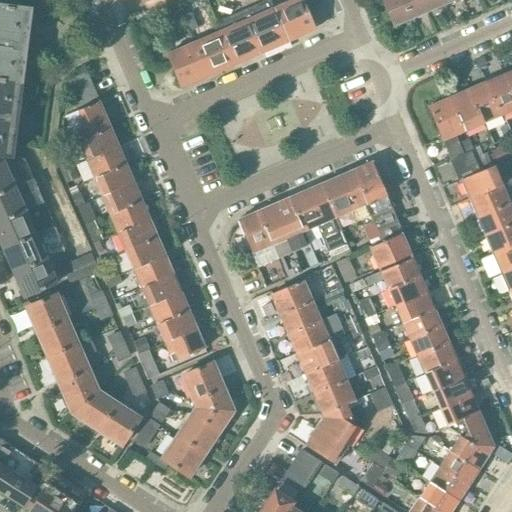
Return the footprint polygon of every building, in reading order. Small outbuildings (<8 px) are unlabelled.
[(170,0),(142,0),(147,10),(170,0)] [(270,0),(266,0),(243,10),(261,52),(288,41),(274,8),(270,0)] [(302,0),(292,0),(274,8),(288,41),(315,29),(302,0)] [(410,19),(401,0),(381,0),(393,26),(410,19)] [(401,0),(410,19),(426,12),(421,0),(401,0)] [(441,0),(421,0),(426,12),(443,4),(441,0)] [(0,80),(20,83),(24,47),(29,9),(0,5),(0,80)] [(234,64),(261,52),(243,10),(216,22),(220,31),(234,64)] [(197,28),(191,13),(182,17),(188,32),(197,28)] [(220,31),(193,43),(207,76),(234,64),(220,31)] [(193,43),(167,54),(172,66),(181,87),(207,76),(193,43)] [(505,74),(503,75),(510,93),(511,93),(511,68),(505,72),(505,74)] [(70,94),(91,85),(86,73),(65,83),(70,94)] [(501,115),(511,110),(511,93),(510,93),(503,75),(497,78),(495,76),(488,79),(487,82),(484,83),(492,101),(496,102),(501,115)] [(11,157),(14,129),(20,83),(0,80),(0,155),(4,156),(11,157)] [(483,124),(501,115),(496,102),(492,101),(484,83),(479,86),(476,84),(469,87),(469,90),(466,91),(474,109),(477,110),(483,124)] [(91,85),(70,94),(75,105),(96,96),(91,85)] [(465,132),(471,129),(483,124),(477,110),(474,109),(466,91),(460,94),(458,92),(450,96),(450,98),(448,99),(455,117),(459,118),(465,132)] [(428,108),(443,141),(451,159),(472,151),(467,140),(458,144),(454,136),(465,132),(459,118),(455,117),(448,99),(441,102),(439,101),(431,104),(431,106),(428,108)] [(77,141),(78,142),(109,128),(104,116),(105,113),(102,105),(99,105),(98,102),(78,111),(84,126),(76,130),(81,139),(77,141)] [(78,142),(85,160),(117,146),(114,140),(115,137),(113,131),(110,130),(109,128),(78,142)] [(505,130),(489,137),(493,145),(509,138),(505,130)] [(70,137),(60,140),(63,147),(72,144),(70,137)] [(85,160),(93,178),(125,165),(124,163),(125,160),(122,153),(119,152),(117,146),(85,160)] [(505,146),(491,151),(496,165),(510,159),(505,146)] [(451,159),(459,178),(489,165),(484,155),(473,159),(469,153),(472,151),(451,159)] [(0,193),(14,188),(3,162),(4,156),(0,155),(0,193)] [(72,156),(57,162),(61,172),(73,167),(76,166),(72,156)] [(403,234),(391,208),(381,184),(372,162),(352,171),(366,204),(372,216),(383,243),(401,235),(403,234)] [(493,167),(460,181),(466,194),(469,195),(471,199),(502,186),(511,182),(503,163),(493,167)] [(125,165),(93,178),(101,197),(133,184),(131,178),(132,175),(129,168),(126,167),(125,165)] [(73,167),(61,172),(66,184),(78,179),(73,167)] [(352,171),(334,179),(320,185),(334,218),(366,204),(352,171)] [(133,184),(101,197),(109,215),(141,201),(140,199),(141,196),(138,190),(136,190),(133,184)] [(320,185),(289,198),(316,263),(317,262),(306,237),(303,231),(315,226),(327,253),(346,245),(334,218),(320,185)] [(502,186),(471,199),(468,200),(474,212),(476,213),(478,217),(509,204),(502,186)] [(0,193),(0,222),(24,212),(14,188),(0,193)] [(85,204),(80,192),(70,196),(75,208),(77,208),(85,204)] [(289,198),(257,212),(271,245),(272,245),(285,280),(302,272),(297,262),(292,250),(300,247),(308,266),(316,263),(289,198)] [(141,201),(109,215),(117,234),(149,220),(146,214),(147,211),(144,204),(141,203),(141,201)] [(94,222),(95,221),(94,218),(95,218),(88,202),(85,204),(77,208),(84,226),(94,222)] [(478,217),(476,218),(482,231),(485,232),(486,236),(511,224),(511,210),(509,204),(478,217)] [(0,222),(0,240),(4,249),(35,235),(24,212),(0,222)] [(257,212),(237,220),(266,288),(285,280),(272,245),(271,245),(257,212)] [(149,220),(117,234),(125,252),(156,238),(155,235),(156,233),(154,226),(151,225),(149,220)] [(84,226),(92,244),(102,240),(94,222),(84,226)] [(511,224),(486,236),(484,237),(490,250),(493,250),(494,254),(511,246),(511,224)] [(4,249),(14,273),(45,259),(57,253),(48,231),(35,237),(35,235),(4,249)] [(401,235),(383,243),(370,248),(379,269),(410,256),(409,253),(410,251),(407,244),(405,244),(401,235)] [(156,238),(125,252),(133,271),(165,257),(162,251),(163,248),(160,241),(157,240),(156,238)] [(96,253),(106,249),(102,240),(92,244),(96,253)] [(511,246),(494,254),(492,255),(498,268),(501,269),(503,273),(511,268),(511,246)] [(62,264),(69,281),(69,282),(98,270),(90,252),(62,264)] [(165,257),(133,271),(141,289),(172,275),(171,273),(172,270),(169,263),(167,262),(165,257)] [(336,263),(344,284),(356,279),(348,258),(336,263)] [(55,283),(45,259),(14,273),(24,297),(55,283)] [(411,259),(381,272),(364,279),(367,286),(384,279),(388,290),(419,277),(418,276),(420,274),(416,266),(414,265),(411,259)] [(511,268),(503,273),(500,274),(506,286),(508,287),(510,291),(511,289),(511,268)] [(116,269),(103,275),(106,282),(119,276),(116,269)] [(141,289),(148,307),(180,293),(178,288),(179,285),(175,277),(173,277),(172,275),(141,289)] [(122,283),(119,276),(106,282),(109,289),(122,283)] [(388,290),(396,307),(426,294),(424,288),(425,286),(422,279),(420,279),(419,277),(388,290)] [(337,278),(324,284),(328,294),(341,289),(337,278)] [(352,295),(366,289),(362,281),(348,288),(352,295)] [(280,316),(311,302),(303,282),(271,296),(274,303),(273,306),(276,311),(278,313),(280,316)] [(328,294),(321,297),(325,308),(332,305),(333,309),(337,307),(339,313),(350,309),(341,289),(328,294)] [(101,291),(88,296),(93,308),(106,302),(101,291)] [(148,307),(144,308),(148,318),(152,316),(156,325),(188,311),(187,309),(188,306),(185,299),(182,298),(180,293),(148,307)] [(396,307),(403,323),(433,311),(433,309),(434,307),(431,300),(429,299),(426,294),(396,307)] [(38,332),(65,320),(54,296),(56,296),(55,295),(25,307),(25,308),(27,307),(38,332)] [(357,304),(364,321),(376,315),(376,314),(375,315),(368,299),(357,304)] [(100,322),(112,316),(106,302),(93,308),(100,322)] [(288,335),(320,322),(311,302),(280,316),(283,324),(282,326),(285,332),(287,333),(288,335)] [(130,305),(118,310),(122,317),(133,313),(130,305)] [(137,311),(133,313),(122,317),(125,326),(141,320),(137,311)] [(156,325),(164,343),(196,330),(193,324),(194,321),(191,314),(189,313),(188,311),(156,325)] [(403,323),(410,341),(441,328),(438,321),(439,319),(436,312),(434,312),(433,311),(403,323)] [(383,332),(381,333),(377,324),(380,323),(376,315),(364,321),(371,338),(383,332)] [(354,317),(343,322),(348,333),(359,329),(354,317)] [(76,345),(65,320),(38,332),(49,356),(47,357),(47,358),(77,345),(76,345)] [(328,342),(320,322),(288,335),(291,342),(290,345),(293,351),(295,352),(297,355),(328,342)] [(410,341),(417,358),(448,344),(447,343),(448,340),(445,334),(443,333),(441,328),(410,341)] [(351,340),(362,335),(359,329),(348,333),(351,340)] [(196,330),(164,343),(169,355),(172,362),(176,360),(204,348),(203,346),(204,344),(201,336),(198,335),(196,330)] [(119,332),(106,337),(112,350),(125,345),(119,332)] [(378,354),(379,354),(379,355),(390,350),(383,332),(371,338),(378,354)] [(144,338),(133,343),(138,355),(150,350),(144,338)] [(305,375),(337,361),(328,342),(297,355),(299,362),(299,365),(301,370),(304,372),(305,375)] [(417,358),(425,374),(455,361),(453,356),(454,354),(451,346),(448,346),(448,344),(417,358)] [(87,371),(76,346),(77,346),(77,345),(47,358),(49,358),(59,382),(87,371)] [(118,363),(131,357),(125,345),(112,350),(118,363)] [(367,349),(356,354),(359,362),(371,357),(367,349)] [(382,362),(393,357),(390,350),(379,355),(382,362)] [(345,381),(337,361),(305,375),(308,383),(308,385),(310,390),(312,390),(313,394),(345,381)] [(425,374),(432,391),(463,379),(462,377),(463,375),(460,367),(457,367),(455,361),(425,374)] [(193,400),(221,388),(211,364),(212,364),(212,363),(182,376),(182,377),(183,376),(193,400)] [(156,365),(143,370),(148,380),(160,375),(156,365)] [(398,367),(387,372),(393,388),(405,383),(398,367)] [(135,368),(122,373),(127,386),(141,380),(135,368)] [(376,368),(362,374),(366,383),(380,377),(376,368)] [(96,391),(87,371),(59,382),(72,411),(71,412),(71,413),(96,391)] [(432,391),(440,409),(470,396),(468,390),(469,388),(465,380),(463,380),(463,379),(432,391)] [(133,399),(146,393),(141,380),(127,386),(133,399)] [(149,386),(155,400),(168,395),(162,380),(149,386)] [(345,406),(354,401),(345,381),(313,394),(317,402),(316,405),(319,410),(321,411),(322,414),(344,405),(345,406)] [(393,388),(401,405),(412,400),(405,383),(393,388)] [(221,388),(193,400),(197,408),(193,414),(218,431),(231,411),(221,388)] [(393,406),(384,388),(368,395),(377,413),(393,406)] [(73,412),(98,429),(115,404),(96,391),(71,413),(72,413),(73,412)] [(447,427),(463,420),(462,420),(477,413),(477,412),(478,410),(475,403),(473,402),(470,396),(440,409),(447,427)] [(401,405),(408,423),(420,418),(412,400),(401,405)] [(158,403),(149,416),(161,424),(170,411),(158,403)] [(98,429),(107,435),(121,443),(120,445),(121,445),(139,418),(138,418),(138,419),(115,404),(98,429)] [(322,414),(324,419),(321,421),(317,427),(343,444),(354,428),(345,406),(344,405),(322,414)] [(488,456),(491,452),(494,447),(492,443),(490,442),(482,425),(484,423),(481,415),(478,415),(477,413),(462,420),(463,420),(468,432),(463,439),(488,456)] [(203,453),(218,431),(193,414),(178,437),(203,453)] [(413,434),(427,435),(420,418),(408,423),(413,434)] [(135,440),(144,447),(158,426),(149,419),(135,440)] [(306,446),(325,459),(334,465),(347,446),(343,444),(317,427),(311,436),(311,439),(306,446)] [(425,438),(411,436),(405,445),(416,452),(425,438)] [(203,453),(178,437),(163,459),(162,458),(161,460),(188,477),(189,476),(188,476),(203,453)] [(460,437),(450,452),(480,472),(485,463),(484,462),(488,456),(463,439),(460,437)] [(46,470),(9,445),(0,439),(0,493),(21,508),(46,470)] [(394,460),(403,467),(405,468),(416,452),(405,445),(394,460)] [(367,460),(371,463),(372,462),(384,470),(391,460),(374,449),(367,460)] [(503,450),(498,457),(507,463),(511,456),(503,450)] [(315,475),(322,464),(301,451),(294,462),(315,475)] [(450,452),(440,467),(468,486),(472,480),(474,480),(480,472),(450,452)] [(392,458),(391,460),(384,470),(381,474),(382,474),(382,473),(394,481),(403,467),(394,460),(392,458)] [(308,485),(315,475),(294,462),(287,472),(308,485)] [(371,463),(359,482),(371,490),(376,482),(377,482),(382,474),(381,474),(384,470),(372,462),(371,463)] [(337,473),(324,465),(318,475),(331,483),(337,473)] [(440,467),(429,482),(458,501),(460,498),(462,498),(465,493),(465,491),(468,486),(440,467)] [(47,470),(34,490),(41,495),(29,511),(71,511),(83,494),(47,470)] [(287,472),(281,482),(298,493),(301,495),(308,485),(287,472)] [(341,476),(335,486),(352,497),(358,488),(341,476)] [(285,511),(289,508),(298,493),(281,482),(261,511),(285,511)] [(385,488),(377,482),(376,482),(371,490),(383,498),(386,493),(385,488)] [(429,482),(419,498),(440,511),(450,511),(452,510),(455,509),(459,503),(458,501),(429,482)] [(371,511),(377,501),(361,489),(354,499),(371,511)] [(85,511),(93,500),(83,494),(71,511),(85,511)] [(409,511),(440,511),(419,498),(409,511)] [(395,511),(382,503),(376,511),(395,511)]
